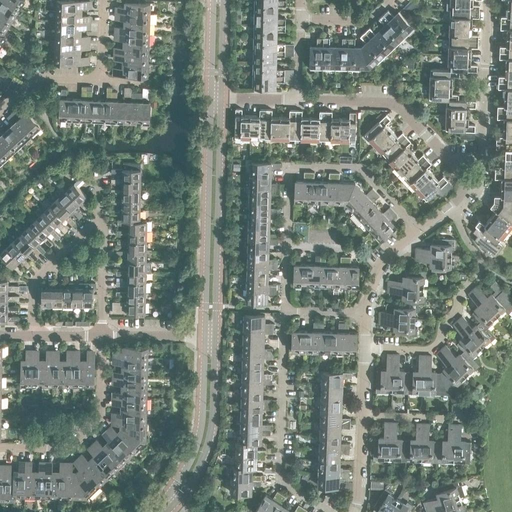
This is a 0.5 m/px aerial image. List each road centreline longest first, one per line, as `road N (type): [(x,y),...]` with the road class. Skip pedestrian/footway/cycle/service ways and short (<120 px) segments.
road 1 (tertiary): [(216,338),(221,100)]
road 2 (tertiary): [(211,100),(205,337)]
road 3 (residential): [(365,348),(429,350),(457,295),(484,268),(447,206)]
road 4 (residential): [(287,247),(289,173),(297,165),(359,168),(417,230)]
road 5 (residential): [(329,511),(278,479),(285,311)]
road 6 (residential): [(464,192),(458,171),(391,104),(298,101)]
road 7 (residential): [(464,192),(481,168),(487,0)]
road 8 (residential): [(0,447),(65,449),(100,417),(102,336)]
road 9 (tertiary): [(177,506),(210,439),(216,338)]
road 10 (tertiary): [(205,337),(198,441),(167,497)]
